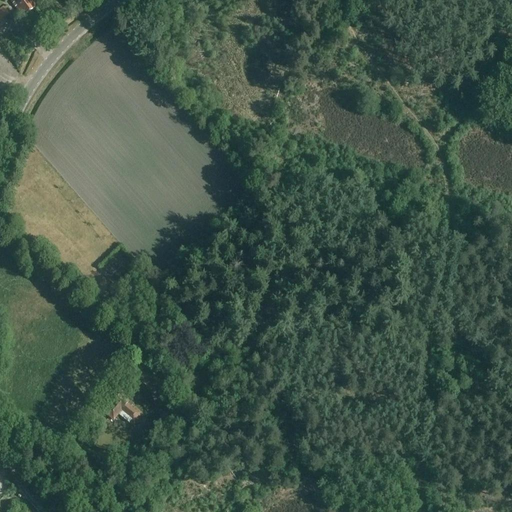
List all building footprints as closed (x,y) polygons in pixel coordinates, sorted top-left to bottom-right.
[(10,0),(22,17),(36,8),(30,0),(10,0)] [(0,27),(12,19),(11,19),(3,8),(0,9),(0,27)] [(121,394),(105,414),(113,421),(118,415),(129,424),(129,423),(133,426),(137,421),(136,420),(141,413),(132,405),(133,404),(121,394)] [(164,412),(155,424),(163,431),(173,419),(164,412)] [(151,457),(144,464),(150,469),(157,462),(151,457)]
